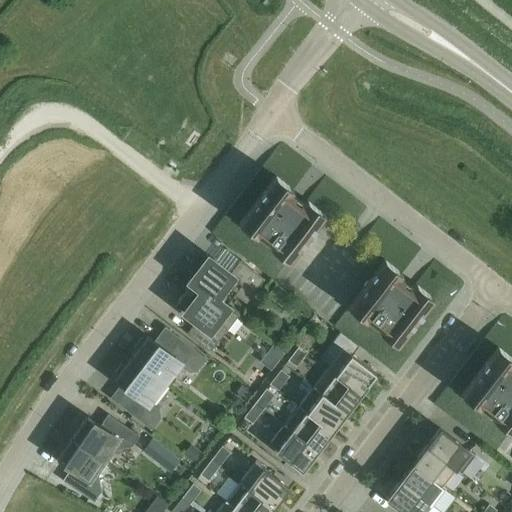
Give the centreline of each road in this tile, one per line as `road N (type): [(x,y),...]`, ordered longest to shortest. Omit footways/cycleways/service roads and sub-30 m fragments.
road 1 (residential): [(269,119),(0,481)]
road 2 (residential): [(496,292),(269,119)]
road 3 (residential): [(325,511),(496,292)]
road 4 (secondary): [(511,94),(373,0)]
